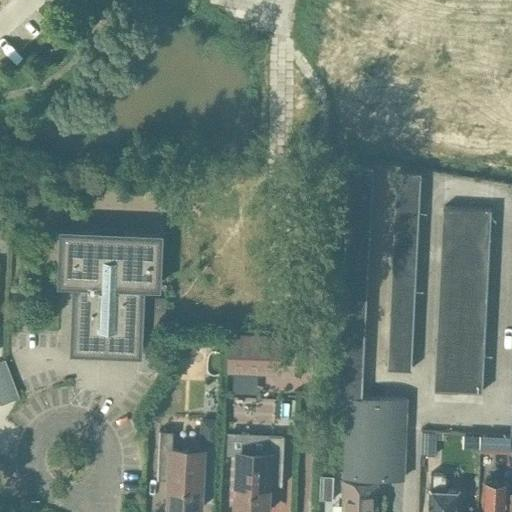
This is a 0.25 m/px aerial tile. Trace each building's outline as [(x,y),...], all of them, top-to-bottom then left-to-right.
[(511,21),(495,22),(495,52),(511,52),(511,0),(506,0),(507,9),(511,9),(511,21)] [(398,52),(398,91),(427,91),(427,82),(447,82),(447,89),(463,89),(463,59),(451,59),(451,43),(422,43),(422,52),(398,52)] [(345,475),(404,478),(404,458),(405,458),(407,397),(362,395),(373,166),(349,165),(338,395),(347,395),(345,475)] [(397,172),(387,368),(411,369),(421,173),(397,172)] [(234,204),(201,204),(201,230),(206,230),(206,256),(234,256),(234,204)] [(234,256),(261,256),(261,204),(234,204),(234,256)] [(443,206),(434,389),(458,390),(483,391),(491,208),(443,206)] [(158,232),(59,228),(57,281),(75,282),(75,287),(72,287),(70,349),(138,352),(140,289),(138,289),(138,284),(156,285),(158,232)] [(153,296),(152,329),(164,329),(165,297),(153,296)] [(171,356),(189,356),(189,352),(195,353),(196,337),(172,335),(171,356)] [(237,373),(237,394),(254,395),(254,391),(261,391),(261,374),(237,373)] [(159,429),(157,479),(158,479),(159,460),(172,460),(169,508),(171,508),(171,507),(199,508),(199,509),(201,509),(203,450),(174,448),(173,448),(174,430),(161,430),(161,429),(159,429)] [(437,432),(422,432),(421,457),(436,457),(437,432)] [(270,435),(269,452),(269,453),(239,451),(236,511),(238,511),(238,510),(266,511),(267,511),(269,465),(282,465),(281,484),(282,485),(285,435),(283,435),(270,435)] [(481,451),(480,474),(490,474),(492,451),(481,451)] [(428,511),(459,511),(461,489),(446,489),(446,473),(431,473),(430,488),(429,488),(428,511)] [(484,479),(483,511),(506,511),(508,480),(484,479)] [(375,511),(377,481),(344,480),(343,511),(375,511)]
